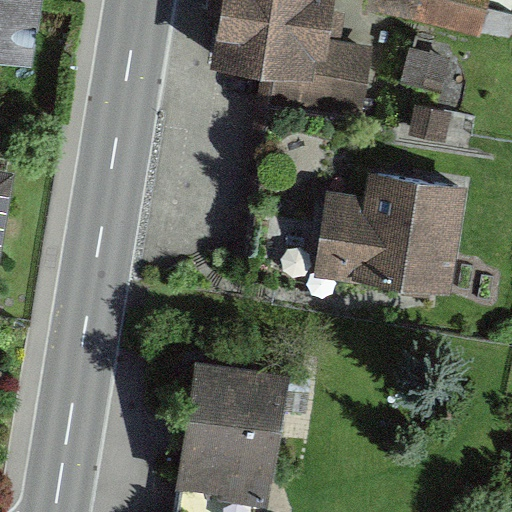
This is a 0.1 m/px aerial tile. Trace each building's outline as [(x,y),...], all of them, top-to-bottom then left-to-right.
[(60,0),(0,0),(0,52),(51,61),(60,0)] [(353,0),(237,0),(227,63),(265,69),(231,272),(460,310),(481,183),(371,165),(390,52),(346,45),(353,0)] [(445,140),(469,48),(418,35),(394,127),(445,140)] [(0,308),(23,174),(0,170),(0,308)] [(311,382),(209,364),(189,480),(291,498),(311,382)]
